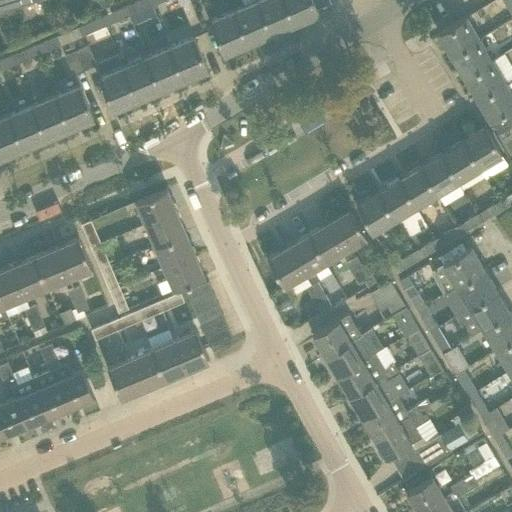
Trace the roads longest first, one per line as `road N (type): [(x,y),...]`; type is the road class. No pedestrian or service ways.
road 1 (residential): [(226,247),(439,121),(377,17)]
road 2 (residential): [(0,481),(278,363)]
road 3 (residential): [(177,136),(363,25)]
road 4 (residential): [(0,212),(177,136)]
road 5 (residential): [(361,510),(278,363)]
road 6 (residential): [(278,363),(226,247)]
road 7 (residential): [(226,247),(177,136)]
